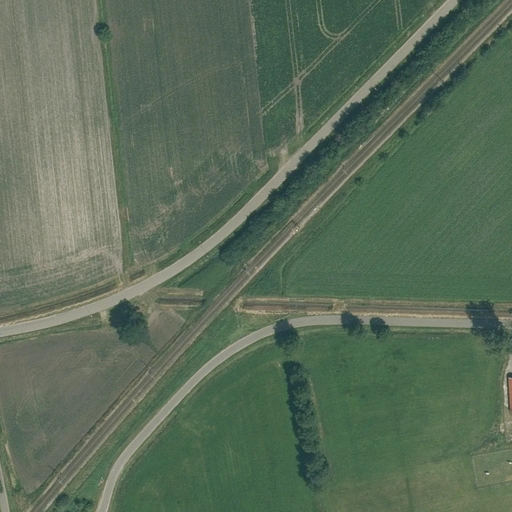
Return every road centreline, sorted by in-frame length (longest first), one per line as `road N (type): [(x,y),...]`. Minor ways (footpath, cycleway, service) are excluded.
road 1 (unclassified): [(0,332),(100,305),(187,261),(455,0)]
road 2 (unclassified): [(102,511),(115,470),(151,426),(193,381),(264,334),(328,320),(511,323)]
